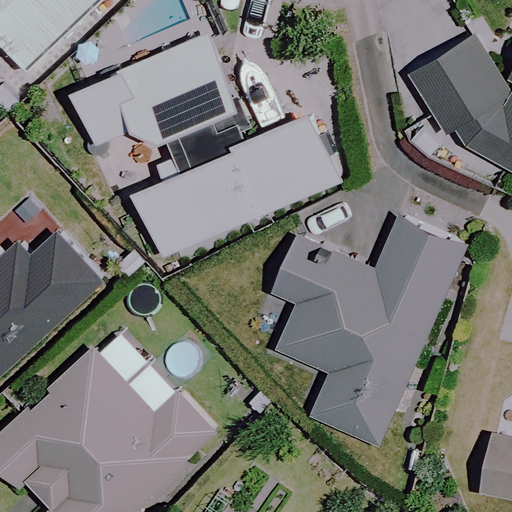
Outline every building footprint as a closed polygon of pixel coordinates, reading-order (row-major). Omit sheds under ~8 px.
[(0,0),(0,38),(30,69),(102,0),(0,0)] [(241,105),(208,30),(72,91),(95,144),(140,124),(150,145),(241,105)] [(511,68),(505,82),(471,34),(405,81),(419,100),(445,137),(511,174),(511,68)] [(338,107),(330,61),(296,67),(304,112),(338,107)] [(339,181),(311,115),(135,189),(162,255),(339,181)] [(465,245),(398,216),(383,252),(348,237),(303,218),(272,289),(298,301),(277,348),(330,371),(311,415),(379,444),(465,245)] [(0,373),(100,280),(42,217),(7,249),(0,241),(0,373)] [(159,408),(95,343),(0,436),(0,464),(21,486),(27,480),(53,505),(45,511),(146,511),(147,511),(141,505),(216,431),(176,391),(159,408)] [(511,432),(491,428),(479,491),(511,497),(511,432)]
